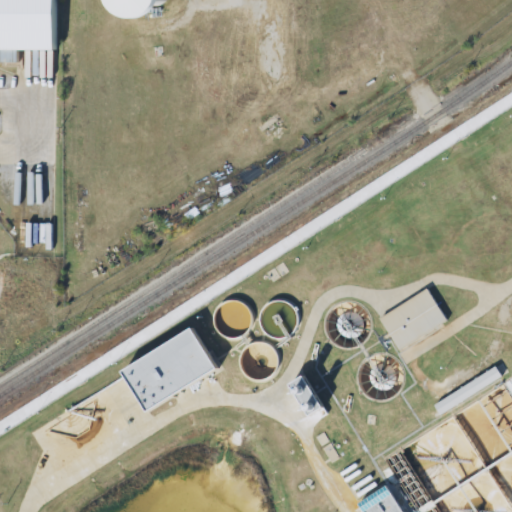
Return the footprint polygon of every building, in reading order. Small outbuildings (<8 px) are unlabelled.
[(0,0),(0,38),(64,38),(64,0),(0,0)] [(310,0),(299,0),(299,32),(311,32),(310,0)] [(418,47),(431,69),(449,59),(436,37),(418,47)] [(327,39),(318,39),(318,74),(327,74),(327,39)] [(313,75),(311,41),(297,42),(298,76),(313,75)] [(381,310),(401,344),(449,314),(429,280),(381,310)] [(132,357),(157,398),(228,354),(202,313),(132,357)] [(502,379),(496,369),(434,404),(440,414),(502,379)] [(302,406),(307,402),(311,407),(317,403),(304,386),(293,394),(302,406)] [(401,511),(386,487),(357,505),(361,511),(401,511)]
